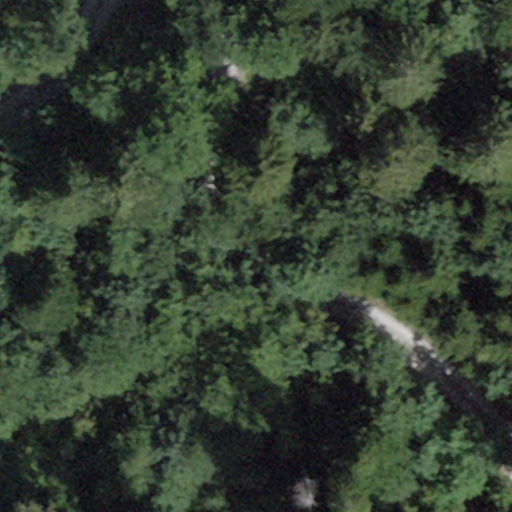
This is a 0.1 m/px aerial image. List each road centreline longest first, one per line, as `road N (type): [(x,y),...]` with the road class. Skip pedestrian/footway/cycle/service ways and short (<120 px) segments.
road 1 (track): [(511,496),(485,415),(221,170),(197,0)]
road 2 (track): [(89,0),(0,111)]
